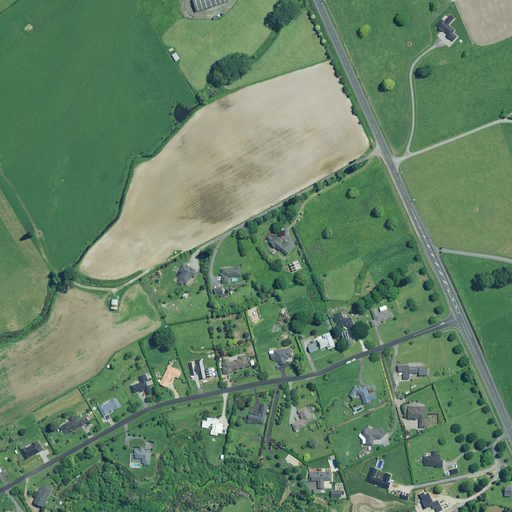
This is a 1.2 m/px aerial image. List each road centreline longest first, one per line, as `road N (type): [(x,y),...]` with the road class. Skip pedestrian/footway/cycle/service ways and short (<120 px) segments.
road 1 (residential): [(460,317),(316,374),(151,407),(0,490)]
road 2 (track): [(51,268),(82,286),(126,285),(383,146)]
road 3 (primary): [(460,317),(317,0)]
road 4 (primary): [(511,433),(460,317)]
